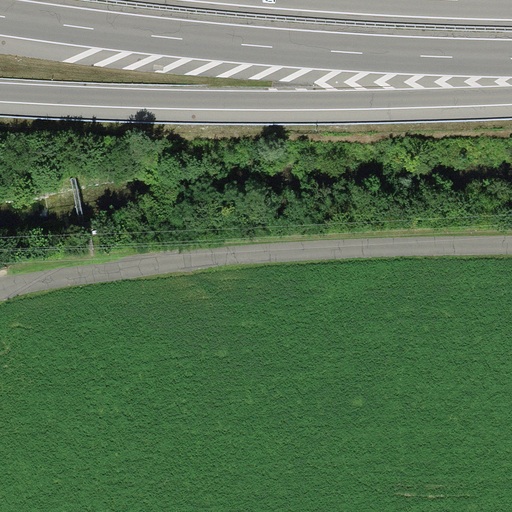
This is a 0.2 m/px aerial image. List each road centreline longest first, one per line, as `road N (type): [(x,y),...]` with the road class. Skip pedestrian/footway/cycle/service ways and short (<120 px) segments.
road 1 (track): [(0,291),(271,251),(511,243)]
road 2 (motorway): [(0,17),(241,45),(511,58)]
road 3 (motorway): [(0,93),(216,101),(511,93)]
